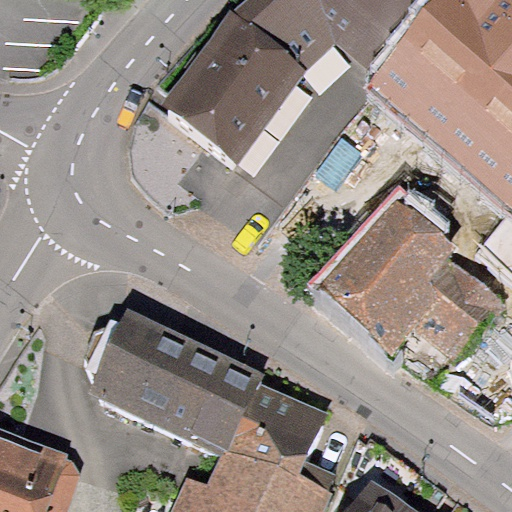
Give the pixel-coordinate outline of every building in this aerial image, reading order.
[(241,0),(150,93),(237,171),(312,86),(343,52),(386,91),(467,0),(241,0)] [(511,220),(511,0),(467,0),(386,91),(373,108),(494,206),(511,220)] [(458,251),(392,195),(313,289),(393,356),(415,330),(449,359),(498,301),(450,260),(458,251)] [(143,315),(128,309),(88,391),(223,455),(258,381),(266,373),(143,315)] [(327,413),(258,381),(223,455),(208,486),(188,476),(170,511),(323,511),(334,490),(298,473),(327,413)] [(71,511),(87,471),(0,437),(0,511),(71,511)] [(421,511),(372,479),(349,511),(421,511)]
